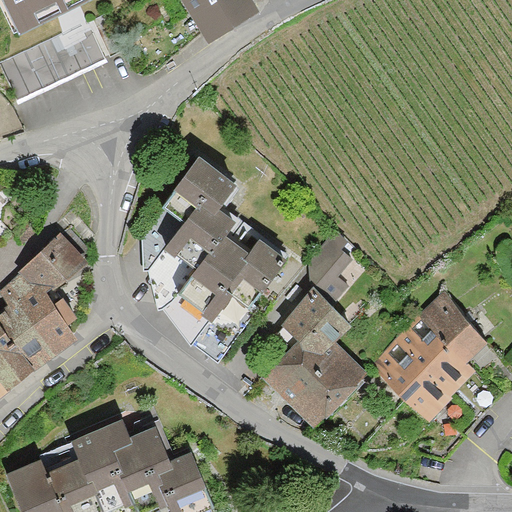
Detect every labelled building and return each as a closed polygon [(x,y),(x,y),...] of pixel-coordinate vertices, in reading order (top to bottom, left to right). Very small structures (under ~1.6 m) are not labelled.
[(0,0),(17,35),(85,0),(0,0)] [(180,0),(204,35),(253,3),(251,0),(180,0)] [(235,183),(198,156),(161,206),(183,222),(157,258),(182,277),(168,297),(207,325),(223,304),(246,321),(256,308),(250,304),(283,259),(258,241),(252,249),(240,240),(237,245),(224,235),(234,221),(217,208),(235,183)] [(0,393),(7,388),(32,366),(74,333),(65,322),(74,317),(62,300),(54,305),(45,291),(84,261),(79,256),(87,248),(70,229),(61,238),(59,236),(21,271),(24,274),(3,291),(12,305),(0,313),(0,393)] [(292,347),(266,374),(315,422),(363,373),(331,341),(349,324),(330,304),(346,286),(336,277),(351,260),(341,250),(348,243),(336,231),(308,262),(310,276),(318,283),(277,335),(292,347)] [(442,296),(372,369),(427,418),(471,370),(464,362),(484,344),(442,296)] [(39,461),(8,475),(24,511),(214,511),(190,457),(170,466),(155,431),(129,442),(122,426),(77,446),(83,460),(46,476),(39,461)]
